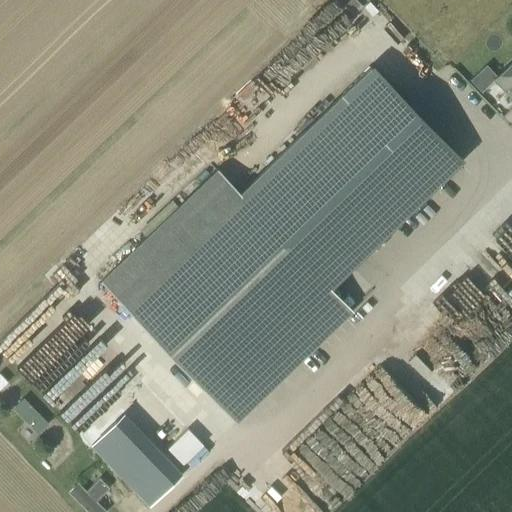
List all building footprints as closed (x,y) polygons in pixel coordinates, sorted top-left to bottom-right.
[(511,60),(492,80),(511,100),(511,60)] [(218,170),(100,282),(236,423),(352,311),(330,288),(461,162),(370,67),(240,193),(218,170)] [(71,311),(25,361),(35,370),(28,379),(58,406),(53,411),(70,427),(128,364),(71,311)] [(0,390),(9,383),(0,372),(0,390)] [(36,433),(48,423),(23,396),(12,406),(36,433)] [(187,426),(167,445),(190,470),(210,451),(187,426)] [(87,511),(104,511),(106,511),(98,503),(96,501),(109,488),(100,479),(87,492),(79,484),(69,493),(87,511)]
